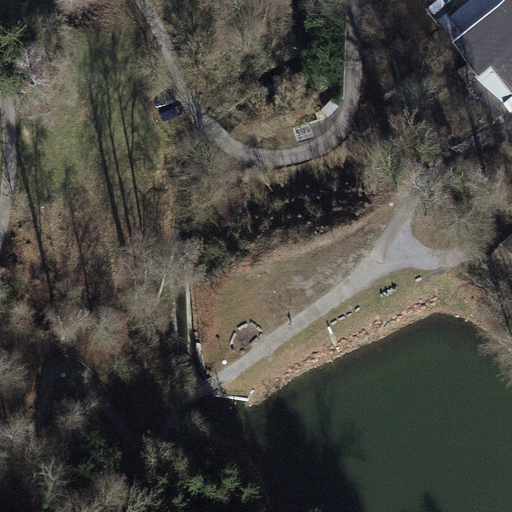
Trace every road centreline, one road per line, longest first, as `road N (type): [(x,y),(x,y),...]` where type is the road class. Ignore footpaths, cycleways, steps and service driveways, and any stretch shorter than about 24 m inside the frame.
road 1 (track): [(511,137),(479,143),(445,167),(415,199),(403,246)]
road 2 (track): [(0,83),(16,136),(0,200)]
